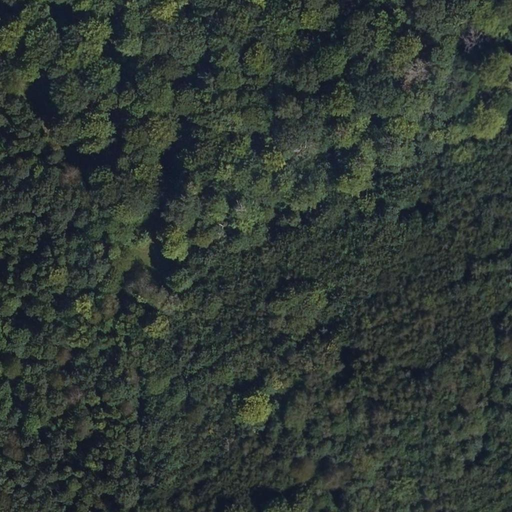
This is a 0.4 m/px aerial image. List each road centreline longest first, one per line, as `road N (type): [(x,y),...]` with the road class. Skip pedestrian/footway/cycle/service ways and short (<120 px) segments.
road 1 (track): [(153,260),(350,511)]
road 2 (unknown): [(182,0),(153,260)]
road 3 (unknown): [(153,260),(0,320)]
